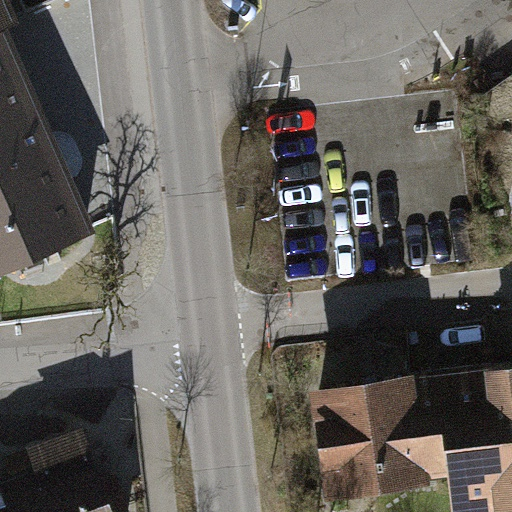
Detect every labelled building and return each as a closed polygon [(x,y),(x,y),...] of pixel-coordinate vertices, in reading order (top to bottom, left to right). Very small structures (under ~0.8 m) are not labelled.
[(0,28),(0,167),(51,145),(2,27),(0,28)] [(0,266),(87,228),(51,145),(0,167),(0,266)] [(511,511),(511,370),(447,378),(460,495),(461,511),(511,511)] [(334,508),(460,495),(447,378),(322,392),(334,508)] [(10,463),(0,466),(0,511),(114,511),(80,418),(4,446),(10,463)]
